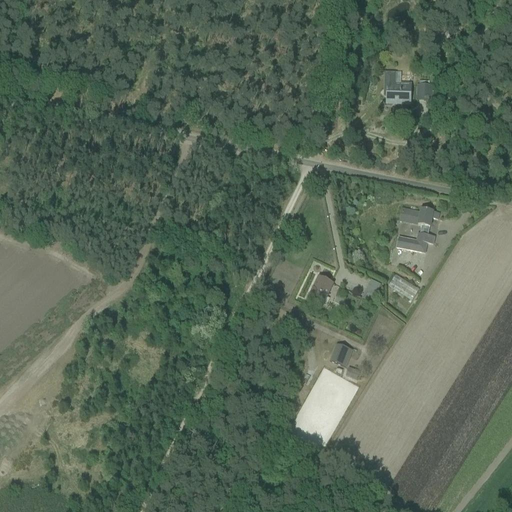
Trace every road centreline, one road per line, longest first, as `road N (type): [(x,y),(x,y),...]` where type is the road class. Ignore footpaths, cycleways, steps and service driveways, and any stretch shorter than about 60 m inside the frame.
road 1 (track): [(140,511),(311,165)]
road 2 (unclassified): [(311,165),(0,102)]
road 3 (unclassified): [(311,165),(511,205)]
road 4 (track): [(334,0),(324,126),(311,165)]
